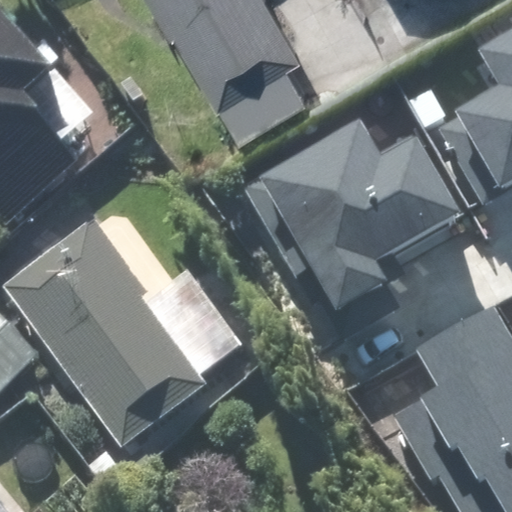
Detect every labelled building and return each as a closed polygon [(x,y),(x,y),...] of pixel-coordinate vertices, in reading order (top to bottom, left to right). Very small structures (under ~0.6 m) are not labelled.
[(0,0),(0,172),(64,117),(47,98),(70,78),(0,0)] [(318,52),(289,0),(170,0),(244,132),(321,89),(305,60),(318,52)] [(511,77),(511,92),(450,128),(499,214),(511,205),(511,51),(501,58),(511,77)] [(485,215),(440,142),(407,162),(384,124),(358,140),(353,132),(256,191),(352,348),(423,304),(400,267),(485,215)] [(197,274),(160,301),(105,226),(17,290),(136,455),(225,390),(214,375),(251,349),(197,274)] [(0,302),(0,408),(53,355),(0,302)] [(492,511),(511,511),(511,345),(498,321),(412,370),(492,511)] [(0,511),(27,511),(0,480),(0,511)]
